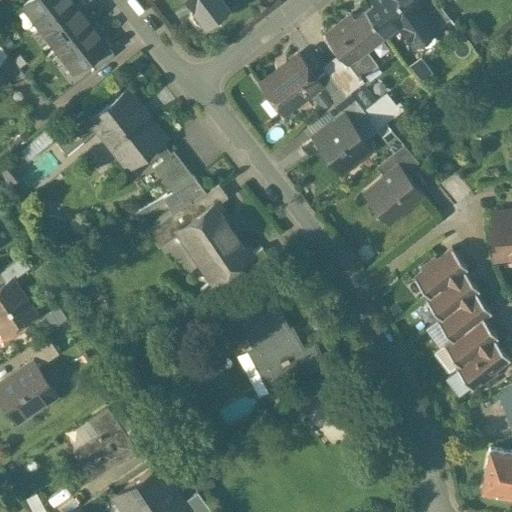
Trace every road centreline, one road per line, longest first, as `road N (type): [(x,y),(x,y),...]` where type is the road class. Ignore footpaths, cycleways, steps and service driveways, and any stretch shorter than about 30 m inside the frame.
road 1 (residential): [(438,511),(408,382),(356,281),(196,84)]
road 2 (residential): [(304,0),(196,84)]
